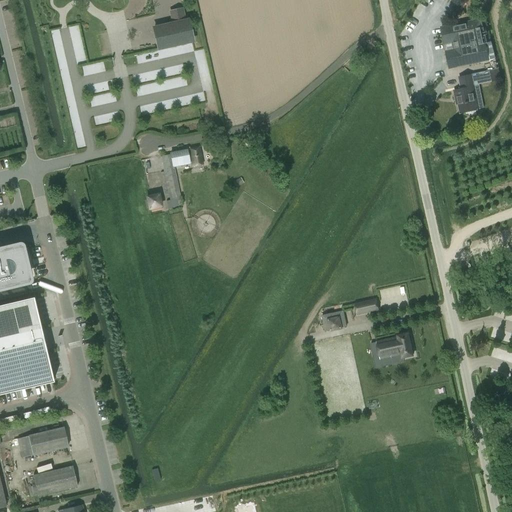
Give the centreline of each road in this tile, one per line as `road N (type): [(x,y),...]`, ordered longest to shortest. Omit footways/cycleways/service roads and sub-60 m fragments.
road 1 (unclassified): [(494,511),(382,0)]
road 2 (unclassified): [(85,394),(45,229),(0,240)]
road 3 (unclassified): [(113,511),(85,394)]
